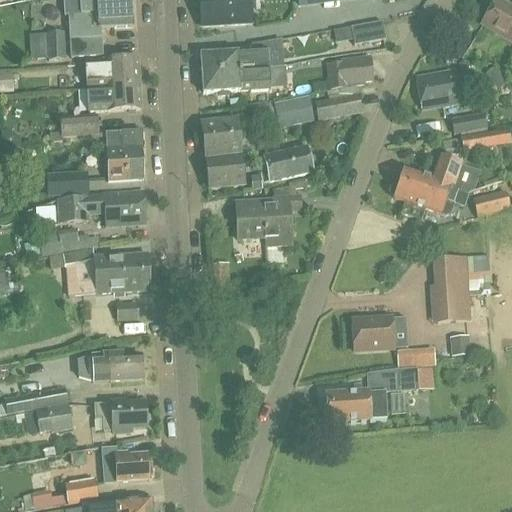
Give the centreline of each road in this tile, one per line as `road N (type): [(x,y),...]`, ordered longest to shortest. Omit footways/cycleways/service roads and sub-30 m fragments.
road 1 (residential): [(240,511),(380,126),(447,0)]
road 2 (tertiary): [(194,511),(165,0)]
